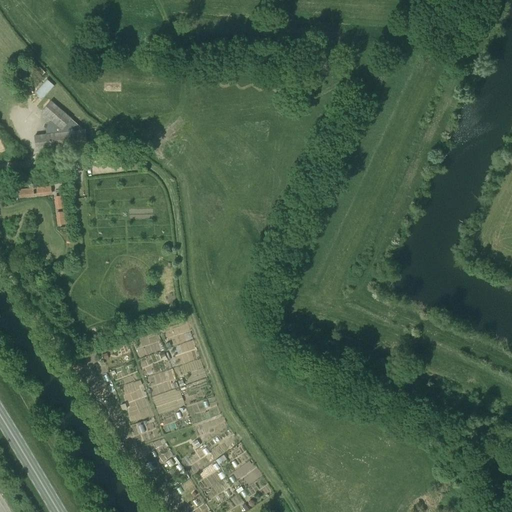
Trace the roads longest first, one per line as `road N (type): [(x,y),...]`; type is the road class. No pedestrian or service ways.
road 1 (track): [(294,511),(222,402),(182,292),(171,193),(141,159)]
road 2 (track): [(0,263),(168,511)]
